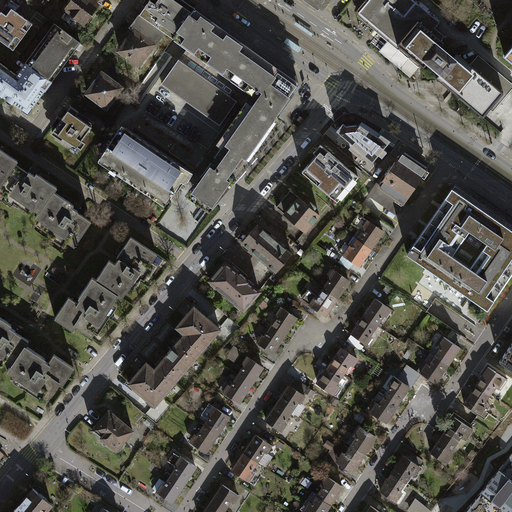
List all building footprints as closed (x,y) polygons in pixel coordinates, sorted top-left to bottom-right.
[(82,0),(67,0),(66,4),(74,8),(71,14),(87,22),(95,5),(82,0)] [(171,39),(193,9),(181,0),(148,0),(130,26),(135,30),(154,43),(156,45),(164,34),(171,39)] [(437,22),(411,0),(367,0),(356,13),(393,44),(414,18),(438,38),(441,34),(432,27),(437,22)] [(30,23),(6,5),(0,13),(0,39),(13,49),(30,23)] [(199,13),(193,9),(171,39),(178,43),(185,48),(160,84),(217,124),(234,101),(239,104),(247,109),(205,168),(200,174),(187,189),(209,207),(224,190),(284,122),(277,116),(300,84),(199,13)] [(420,64),(454,92),(471,72),(451,55),(435,42),(438,38),(414,18),(393,44),(419,66),(420,64)] [(26,62),(52,81),(81,43),(54,24),(26,62)] [(154,43),(135,30),(120,51),(138,64),(154,43)] [(511,42),(503,54),(511,62),(511,42)] [(471,72),(454,92),(481,115),(486,108),(490,112),(511,86),(511,84),(476,54),(468,64),(454,52),(451,55),(471,72)] [(0,95),(28,114),(52,81),(26,62),(16,74),(0,62),(0,95)] [(121,87),(102,73),(87,93),(106,107),(121,87)] [(79,110),(70,104),(61,118),(57,115),(51,124),(55,127),(52,130),(80,148),(85,142),(81,140),(90,126),(75,116),(79,110)] [(356,125),(347,126),(343,123),(337,131),(353,144),(350,148),(361,158),(365,154),(373,161),(378,154),(382,157),(387,152),(383,148),(390,141),(381,134),(379,138),(360,125),(358,127),(356,125)] [(191,172),(119,124),(97,156),(165,201),(179,180),(183,183),(187,178),(191,172)] [(357,177),(321,147),(300,172),(335,202),(357,177)] [(0,185),(15,164),(17,161),(0,148),(0,185)] [(424,167),(397,150),(376,183),(374,186),(401,203),(424,167)] [(38,212),(54,191),(56,187),(36,173),(34,177),(15,164),(0,185),(0,190),(14,200),(12,203),(18,208),(23,201),(38,212)] [(395,214),(401,203),(374,186),(376,183),(372,181),(363,195),(365,196),(360,203),(378,215),(383,207),(395,214)] [(511,270),(511,229),(450,187),(404,253),(486,309),(511,270)] [(318,215),(288,190),(274,207),(304,232),(318,215)] [(54,191),(38,212),(35,216),(51,228),(47,234),(54,238),(56,234),(74,246),(92,221),(72,207),(74,205),(54,191)] [(353,239),(370,249),(381,232),(355,214),(349,223),(359,230),(353,239)] [(289,253),(255,223),(240,242),(274,271),(289,253)] [(370,249),(353,239),(351,237),(336,261),(347,269),(350,264),(357,269),(370,249)] [(94,280),(90,277),(74,301),(66,295),(50,320),(72,334),(76,329),(91,338),(118,296),(122,299),(127,290),(131,292),(142,275),(145,278),(154,264),(150,261),(154,255),(130,239),(115,263),(108,259),(94,280)] [(246,276),(226,258),(207,280),(241,309),(258,291),(243,278),(246,276)] [(320,288),(335,298),(348,280),(333,270),(320,288)] [(324,316),(335,298),(320,288),(315,296),(305,290),(299,299),(324,316)] [(370,297),(358,315),(375,325),(381,316),(383,317),(389,309),(370,297)] [(273,315),(267,324),(284,336),(295,319),(276,305),(271,313),(273,315)] [(144,361),(127,382),(153,404),(218,328),(192,306),(174,326),(183,333),(181,335),(168,350),(153,367),(152,368),(144,361)] [(368,335),(375,325),(358,315),(346,333),(365,345),(371,337),(368,335)] [(0,358),(11,365),(25,344),(28,340),(9,327),(11,324),(0,316),(0,358)] [(165,323),(155,334),(164,342),(174,331),(165,323)] [(270,355),(284,336),(267,324),(264,328),(257,323),(252,331),(257,334),(252,343),(270,355)] [(460,336),(455,332),(451,338),(456,341),(460,336)] [(436,348),(430,356),(447,366),(459,348),(440,335),(432,346),(436,348)] [(151,340),(141,351),(150,359),(160,348),(151,340)] [(511,343),(500,361),(511,369),(511,343)] [(25,344),(11,365),(7,371),(24,382),(22,385),(41,398),(47,389),(52,392),(62,376),(66,378),(74,367),(54,354),(48,362),(44,360),(45,358),(25,344)] [(325,365),(340,375),(347,364),(350,366),(355,358),(337,346),(325,365)] [(239,366),(233,375),(249,385),(261,367),(242,355),(236,364),(239,366)] [(434,384),(447,366),(430,356),(425,364),(423,363),(416,372),(434,384)] [(334,384),(340,375),(325,365),(313,384),(331,395),(336,386),(334,384)] [(390,375),(408,387),(410,388),(419,374),(404,365),(400,370),(394,366),(389,375),(390,375)] [(498,388),(504,379),(501,377),(502,376),(489,368),(477,385),(490,394),(495,386),(498,388)] [(237,403),(249,385),(233,375),(231,378),(225,374),(221,381),(224,383),(219,391),(237,403)] [(386,387),(381,395),(396,405),(408,387),(390,375),(383,386),(386,387)] [(273,401),(290,412),(295,404),(297,404),(303,396),(300,394),(305,386),(292,377),(286,385),(284,384),(273,401)] [(490,394),(477,385),(465,402),(483,415),(489,406),(484,402),(490,394)] [(385,423),(396,405),(381,395),(376,392),(364,409),(385,423)] [(283,422),(290,412),(273,401),(261,419),(279,431),(285,423),(283,422)] [(199,426),(215,436),(227,417),(209,405),(204,414),(206,415),(199,426)] [(130,429),(106,409),(90,429),(114,449),(130,429)] [(443,434),(455,443),(461,435),(467,439),(473,430),(455,417),(443,434)] [(204,454),(215,436),(199,426),(193,435),(191,434),(185,442),(204,454)] [(345,443),(363,454),(374,437),(356,426),(345,443)] [(251,433),(239,452),(255,462),(261,452),(263,453),(269,444),(251,433)] [(450,452),(455,443),(443,434),(430,452),(446,463),(453,454),(450,452)] [(363,454),(345,443),(343,442),(341,445),(346,447),(342,453),(337,451),(331,461),(351,473),(363,454)] [(239,452),(228,471),(245,482),(250,474),(248,473),(255,462),(239,452)] [(411,452),(407,458),(419,466),(423,460),(411,452)] [(511,511),(511,453),(464,511),(511,511)] [(171,466),(165,475),(182,486),(194,467),(176,455),(169,465),(171,466)] [(404,456),(392,473),(405,482),(411,473),(415,476),(417,476),(422,469),(422,467),(419,466),(407,458),(404,456)] [(399,490),(405,482),(392,473),(380,491),(398,503),(399,502),(404,495),(404,493),(399,490)] [(170,504),(182,486),(165,475),(160,484),(158,483),(151,492),(170,504)] [(313,495),(328,506),(340,487),(321,475),(315,485),(318,487),(313,495)] [(217,483),(207,500),(223,510),(227,503),(230,505),(236,495),(217,483)] [(43,511),(49,505),(29,488),(8,511),(43,511)] [(301,511),(323,511),(328,506),(313,495),(307,503),(306,502),(300,511),(301,511)] [(221,511),(223,510),(207,500),(199,511),(221,511)] [(429,511),(430,511),(417,500),(410,511),(414,511),(429,511)]
